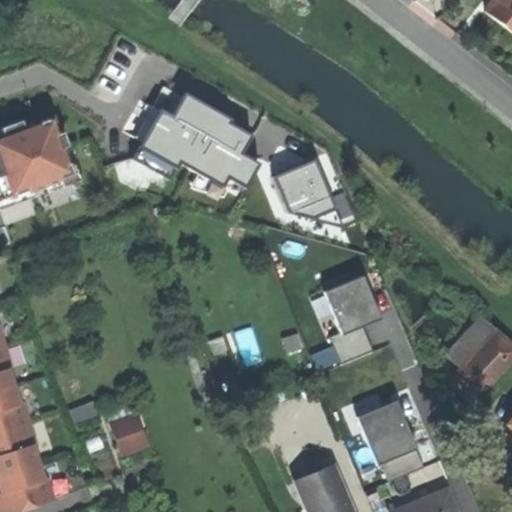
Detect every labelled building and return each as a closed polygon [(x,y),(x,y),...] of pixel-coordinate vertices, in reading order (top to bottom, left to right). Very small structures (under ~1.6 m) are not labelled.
[(500,23),(511,31),(511,0),(491,0),(484,10),(500,23)] [(275,133),(199,89),(192,101),(165,85),(153,105),(139,97),(121,128),(141,140),(133,154),(179,179),(189,161),(234,187),(241,174),(261,186),(274,164),(262,157),(275,133)] [(0,189),(7,187),(10,195),(60,177),(56,168),(68,164),(62,146),(66,145),(62,131),(57,133),(51,116),(23,126),(20,119),(9,123),(0,126),(3,134),(0,134),(0,189)] [(307,223),(347,205),(325,158),(285,176),(307,223)] [(0,226),(81,198),(68,164),(56,168),(60,177),(10,195),(7,187),(0,189),(0,226)] [(374,272),(323,294),(351,359),(389,343),(381,323),(394,317),(374,272)] [(421,316),(431,326),(438,318),(428,308),(421,316)] [(0,511),(12,511),(53,500),(46,477),(42,478),(32,445),(35,444),(21,400),(18,401),(7,367),(11,366),(0,331),(0,511)] [(454,374),(473,391),(511,347),(494,331),(454,374)] [(436,462),(410,393),(382,404),(377,392),(340,406),(352,438),(370,431),(389,480),(436,462)] [(107,423),(110,432),(135,423),(132,414),(107,423)] [(135,423),(110,432),(116,448),(141,439),(135,423)] [(143,447),(141,439),(116,448),(119,456),(143,447)] [(351,511),(331,464),(292,482),(305,511),(351,511)] [(402,492),(407,505),(441,490),(436,477),(402,492)] [(390,511),(455,511),(445,489),(441,490),(407,505),(390,511)]
